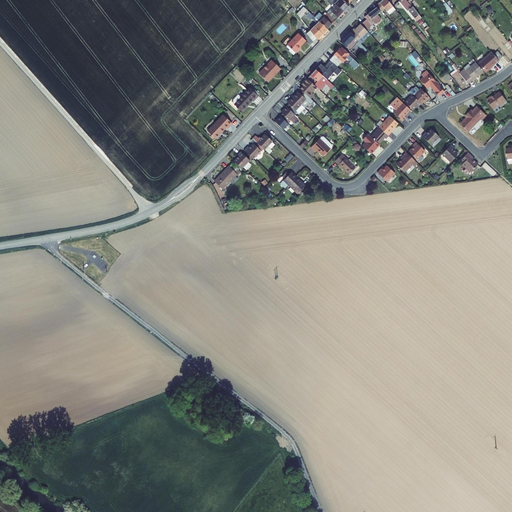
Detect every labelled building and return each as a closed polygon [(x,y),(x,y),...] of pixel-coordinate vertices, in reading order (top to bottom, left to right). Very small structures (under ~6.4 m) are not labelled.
[(331,2),(329,0),(324,0),(334,9),(330,13),(332,14),(330,17),(335,21),(343,13),(331,2)] [(341,0),(338,0),(334,5),(343,13),(348,7),(341,0)] [(393,7),(392,6),(387,0),(382,0),(377,5),(382,11),(385,9),(387,11),(393,7)] [(399,0),(423,29),(427,25),(413,8),(410,4),(406,0),(399,0)] [(442,0),(437,0),(447,13),(444,16),(446,17),(453,12),(442,0)] [(315,25),(309,31),(316,40),(326,30),(317,21),(303,7),(297,14),(300,18),(304,14),(315,25)] [(375,24),(381,19),(377,14),(380,12),(377,8),(365,17),(366,19),(360,23),(365,28),(367,30),(375,24)] [(335,21),(330,17),(327,20),(323,16),(320,20),(318,19),(317,21),(326,30),(335,21)] [(353,29),(350,32),(358,40),(359,41),(360,40),(356,37),(365,28),(360,23),(353,29)] [(356,37),(360,40),(368,32),(367,30),(365,28),(356,37)] [(341,42),(349,49),(358,40),(350,32),(341,42)] [(293,55),(295,53),(299,49),(298,48),(305,40),(298,33),(286,45),(285,46),(289,49),(288,50),(293,55)] [(367,50),(359,41),(357,44),(365,52),(367,50)] [(338,50),(330,59),(335,63),(337,66),(344,58),(354,68),(359,63),(342,47),(339,51),(338,50)] [(491,63),(498,58),(493,52),(490,49),(484,54),(491,63)] [(493,52),(498,58),(502,54),(497,49),(493,52)] [(476,61),(484,70),(488,67),(488,66),(491,63),(484,54),(476,61)] [(328,57),(320,66),(323,70),(326,73),(335,63),(330,59),(328,57)] [(467,82),(482,69),(473,59),(463,67),(459,71),(467,82)] [(271,60),(258,73),(266,80),(272,74),(273,75),(279,69),(271,60)] [(307,78),(316,87),(319,89),(319,90),(325,83),(331,89),(333,86),(315,69),(307,78)] [(439,86),(425,70),(419,74),(421,76),(418,79),(425,88),(428,85),(433,91),(439,86)] [(449,76),(445,70),(440,75),(444,80),(449,76)] [(302,89),(307,95),(311,98),(314,95),(311,92),(316,87),(307,78),(301,84),(303,85),(301,88),(302,89)] [(411,94),(413,96),(421,103),(425,99),(427,100),(430,98),(421,88),(419,90),(416,86),(413,88),(412,88),(409,91),(411,94)] [(234,104),(241,112),(245,108),(244,106),(250,99),(252,101),(257,95),(249,88),(241,97),(237,94),(231,101),(234,104)] [(307,95),(302,89),(299,92),(298,91),(292,97),(300,105),(306,99),(305,97),(307,95)] [(491,95),(489,97),(486,98),(492,108),(498,105),(499,106),(506,102),(501,92),(492,97),(491,95)] [(405,101),(412,108),(413,106),(415,107),(417,105),(418,106),(421,103),(413,96),(411,94),(405,101)] [(391,103),(396,107),(394,110),(398,114),(398,115),(403,120),(407,116),(405,113),(406,112),(407,113),(411,108),(398,96),(391,103)] [(300,105),(292,97),(287,102),(288,103),(286,106),(291,111),(294,114),(296,111),(298,113),(303,108),(300,105)] [(294,114),(291,111),(286,106),(280,112),(282,113),(280,115),(288,123),(291,121),(293,123),(298,118),(294,114)] [(466,118),(460,124),(468,132),(480,119),(482,121),(486,116),(477,107),(472,111),(471,110),(465,116),(466,118)] [(207,131),(214,138),(225,127),(226,128),(231,122),(222,114),(207,131)] [(288,123),(280,115),(274,121),(283,129),(288,123)] [(391,115),(379,128),(388,137),(392,132),(392,131),(399,123),(391,115)] [(388,137),(379,128),(371,137),(379,144),(384,139),(385,140),(388,137)] [(426,132),(423,135),(432,144),(441,136),(432,128),(428,132),(427,134),(426,132)] [(253,137),(255,140),(257,141),(264,148),(265,149),(269,153),(272,150),(267,146),(273,140),(265,133),(260,138),(256,134),(253,137)] [(366,143),(362,146),(371,155),(380,145),(379,144),(371,137),(368,135),(363,140),(366,143)] [(321,137),(311,148),(316,153),(318,151),(324,156),(332,147),(332,145),(324,137),(321,137)] [(247,146),(244,149),(254,158),(264,148),(257,141),(255,144),(253,142),(248,147),(247,146)] [(416,146),(415,147),(410,151),(419,159),(427,151),(417,141),(414,144),(416,146)] [(452,144),(443,154),(452,162),(459,154),(455,150),(454,148),(455,147),(452,144)] [(235,156),(233,158),(242,167),(250,159),(242,151),(236,157),(235,156)] [(403,158),(402,159),(398,164),(406,172),(414,164),(417,166),(419,163),(407,152),(402,157),(403,158)] [(475,158),(469,152),(463,159),(465,162),(463,164),(471,172),(479,164),(474,159),(475,158)] [(356,168),(341,154),(335,161),(344,170),(344,169),(349,174),(356,168)] [(233,163),(230,166),(237,172),(239,169),(233,163)] [(386,167),(394,175),(396,172),(389,165),(386,167)] [(237,172),(230,166),(229,166),(215,181),(223,188),(227,184),(229,186),(234,181),(232,179),(237,173),(237,172)] [(382,169),(379,172),(388,181),(394,175),(386,167),(385,169),(384,170),(382,169)] [(288,186),(297,176),(292,171),(289,174),(287,171),(282,176),(284,179),(283,180),(288,186)] [(306,184),(297,176),(288,186),(296,194),(306,184)]
